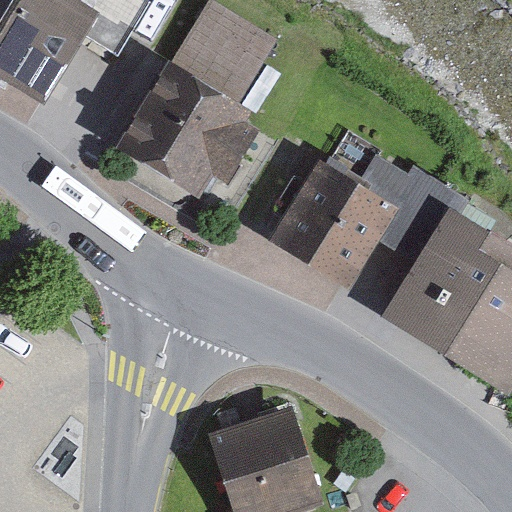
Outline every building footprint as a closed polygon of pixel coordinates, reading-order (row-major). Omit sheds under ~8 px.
[(0,0),(0,83),(34,104),(87,18),(57,0),(0,0)] [(149,68),(100,150),(193,206),(242,125),(149,68)] [(260,238),(339,287),(387,211),(308,162),(260,238)] [(377,313),(496,389),(511,363),(511,290),(488,275),(504,250),(442,211),(377,313)] [(200,430),(223,511),(283,511),(316,503),(288,405),(200,430)]
